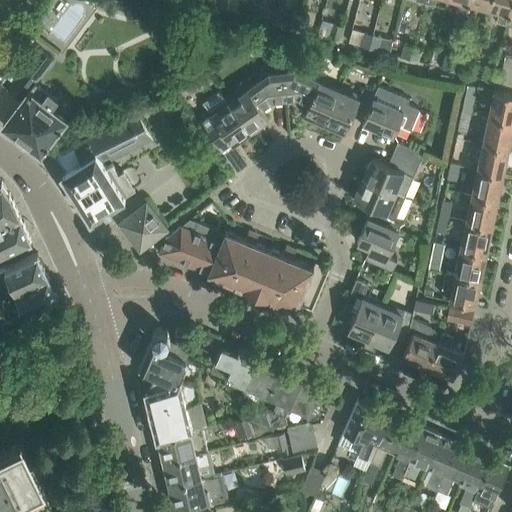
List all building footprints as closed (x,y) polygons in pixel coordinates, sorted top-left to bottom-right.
[(217,0),(217,5),(237,10),(239,0),(217,0)] [(257,16),(260,2),(252,0),(249,13),(257,16)] [(456,0),(458,1),(456,9),(466,11),(469,0),(456,0)] [(489,7),(491,0),(469,0),(466,11),(476,14),(478,4),(489,7)] [(511,0),(491,0),(489,7),(488,9),(499,12),(497,20),(507,22),(511,0)] [(270,5),(260,2),(257,16),(266,18),(270,5)] [(298,27),(301,13),(293,11),(290,24),(298,27)] [(310,16),(301,13),(298,27),(306,29),(310,16)] [(343,25),(342,25),(333,22),(330,35),(340,38),(343,25)] [(370,46),(374,33),(365,31),(361,44),(370,46)] [(382,35),(374,33),(370,46),(378,48),(382,35)] [(410,57),(414,44),(404,41),(401,55),(410,57)] [(422,46),(414,44),(410,57),(419,59),(422,46)] [(40,45),(7,88),(22,99),(3,123),(40,152),(68,117),(51,104),(57,97),(36,82),(55,57),(40,45)] [(451,68),(454,55),(445,53),(442,66),(451,68)] [(511,70),(511,55),(505,54),(502,68),(511,70)] [(463,58),(454,55),(451,68),(460,71),(463,58)] [(0,84),(11,69),(5,63),(0,69),(0,84)] [(492,80),(495,66),(486,64),(483,77),(492,80)] [(499,82),(502,68),(495,66),(492,80),(495,81),(499,82)] [(511,84),(511,70),(502,68),(499,82),(511,84)] [(295,69),(283,70),(285,98),(297,97),(308,102),(304,112),(325,121),(339,87),(319,78),(318,79),(295,69)] [(285,98),(283,70),(270,71),(248,86),(247,85),(229,98),(251,128),(269,115),(262,105),(270,99),(285,98)] [(472,92),(474,84),(468,83),(462,110),(471,111),(475,95),(472,92)] [(379,84),(374,93),(376,93),(375,97),(373,96),(363,120),(394,133),(398,123),(411,128),(420,106),(407,101),(410,96),(379,84)] [(376,93),(374,93),(373,94),(364,88),(361,96),(339,87),(325,121),(345,129),(352,115),(363,120),(373,96),(375,97),(376,93)] [(511,120),(511,92),(493,88),(488,115),(511,120)] [(212,110),(200,118),(207,128),(222,149),(232,141),(233,141),(234,140),(251,128),(229,98),(224,91),(206,103),(212,110)] [(74,143),(55,153),(66,169),(62,171),(92,218),(127,196),(125,193),(136,186),(125,168),(119,171),(113,161),(107,165),(104,160),(154,136),(138,109),(74,141),(74,143)] [(467,130),(471,111),(462,110),(458,129),(467,130)] [(508,147),(511,130),(511,120),(488,115),(482,141),(508,147)] [(465,138),(457,136),(451,162),(460,164),(465,138)] [(398,140),(392,152),(418,164),(424,151),(398,140)] [(503,173),(508,147),(482,141),(477,167),(503,173)] [(414,174),(418,164),(392,152),(388,163),(371,156),(362,177),(399,193),(400,192),(408,172),(414,174)] [(457,179),(460,164),(451,162),(448,178),(457,179)] [(497,199),(503,173),(477,167),(471,193),(497,199)] [(397,215),(406,196),(406,194),(400,192),(399,193),(362,177),(354,197),(372,204),(367,216),(399,230),(404,217),(397,215)] [(0,223),(20,214),(13,200),(14,200),(10,191),(9,191),(2,180),(0,181),(0,223)] [(492,225),(497,199),(471,193),(466,220),(492,225)] [(141,245),(167,225),(146,198),(120,219),(141,245)] [(443,199),(440,214),(449,216),(452,201),(443,199)] [(0,251),(31,237),(24,222),(25,222),(21,213),(20,214),(0,223),(0,251)] [(446,231),(449,216),(440,214),(437,229),(446,231)] [(389,252),(399,230),(367,216),(357,240),(369,245),(365,256),(392,268),(398,256),(389,252)] [(165,236),(158,251),(160,252),(209,272),(221,241),(195,230),(198,222),(188,217),(181,223),(165,236)] [(486,251),(492,225),(466,220),(460,246),(486,251)] [(252,289),(269,246),(255,241),(259,232),(249,229),(246,237),(226,229),(221,241),(209,272),(252,289)] [(442,253),(444,243),(434,241),(432,251),(442,253)] [(330,265),(316,258),(313,264),(292,256),(296,248),(286,244),(283,252),(269,246),(252,289),(295,306),(297,301),(312,308),(330,265)] [(481,277),(486,251),(460,246),(455,272),(481,277)] [(38,252),(0,269),(0,292),(1,295),(2,296),(48,274),(38,252)] [(475,304),(481,277),(455,272),(446,270),(443,287),(451,289),(449,299),(475,304)] [(0,323),(59,296),(48,274),(2,296),(1,295),(0,295),(0,323)] [(368,337),(384,299),(365,292),(369,281),(356,276),(341,312),(352,317),(347,328),(368,337)] [(433,311),(435,302),(435,301),(416,297),(414,307),(433,311)] [(408,341),(418,318),(412,316),(413,311),(384,299),(368,337),(389,346),(393,335),(408,341)] [(471,323),(474,310),(450,305),(447,318),(471,323)] [(430,323),(418,318),(408,341),(402,354),(428,365),(438,340),(436,339),(437,333),(435,327),(430,323)] [(181,376),(189,358),(186,356),(190,346),(189,345),(189,346),(170,337),(168,330),(161,327),(154,329),(139,365),(144,367),(142,373),(146,388),(180,378),(181,376)] [(439,340),(438,340),(428,365),(453,375),(464,350),(450,344),(453,335),(443,331),(439,340)] [(246,383),(259,353),(240,345),(238,351),(223,344),(212,368),(246,383)] [(267,392),(280,362),(259,353),(246,383),(244,388),(258,400),(262,390),(267,392)] [(290,402),(304,372),(284,364),(270,394),(279,397),(273,409),(268,411),(273,426),(287,421),(285,414),(290,402)] [(323,418),(334,393),(321,388),(324,381),(304,372),(290,402),(310,411),(306,420),(312,419),(313,419),(323,418)] [(207,423),(197,380),(196,378),(181,376),(180,378),(146,388),(157,436),(158,436),(204,425),(203,424),(207,423)] [(359,397),(340,442),(371,455),(391,411),(359,397)] [(273,426),(268,411),(267,408),(247,415),(253,431),(253,434),(273,426)] [(394,450),(408,418),(391,411),(371,455),(372,456),(362,478),(373,482),(388,447),(394,450)] [(253,431),(247,415),(233,419),(239,436),(253,431)] [(406,471),(425,426),(408,418),(394,450),(401,453),(393,473),(403,477),(406,471)] [(316,432),(313,419),(312,419),(306,420),(288,425),(291,438),(316,432)] [(209,449),(204,425),(158,436),(164,460),(209,449)] [(428,464),(442,433),(425,426),(406,471),(415,474),(420,461),(428,464)] [(227,431),(214,433),(216,452),(229,450),(227,431)] [(288,446),(284,431),(275,433),(278,449),(288,446)] [(318,444),(316,432),(291,438),(293,450),(318,444)] [(438,487),(459,440),(442,433),(428,464),(434,467),(427,484),(437,489),(438,487)] [(461,479),(475,448),(459,440),(438,487),(448,492),(455,476),(461,479)] [(53,497),(37,465),(34,457),(30,459),(21,441),(0,451),(0,511),(41,511),(44,509),(46,506),(50,504),(49,502),(46,504),(45,501),(53,497)] [(468,482),(460,500),(470,505),(473,498),(492,455),(475,448),(461,479),(468,482)] [(215,474),(209,449),(164,460),(170,484),(215,474)] [(302,453),(282,458),(286,473),(305,468),(302,453)] [(492,455),(473,498),(492,506),(497,495),(511,463),(495,456),(492,455)] [(318,494),(328,470),(327,470),(312,464),(311,463),(301,487),(318,494)] [(335,481),(344,486),(352,470),(343,465),(335,481)] [(219,473),(215,474),(170,484),(176,510),(209,502),(221,499),(219,491),(223,490),(219,473)] [(406,511),(410,506),(399,502),(395,510),(398,511),(406,511)]
